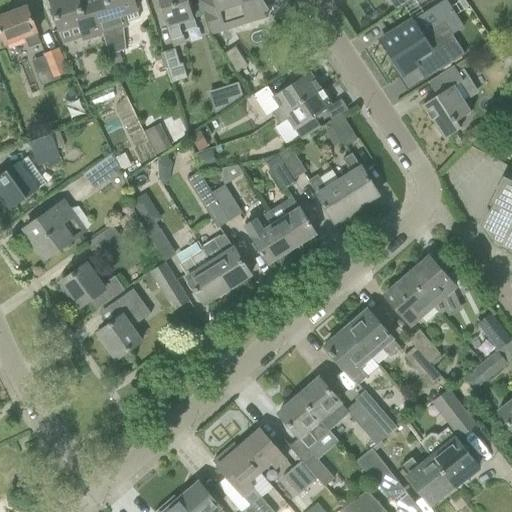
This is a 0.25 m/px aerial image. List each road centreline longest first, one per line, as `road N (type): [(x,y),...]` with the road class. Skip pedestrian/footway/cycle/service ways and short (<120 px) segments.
road 1 (residential): [(99,490),(426,199)]
road 2 (residential): [(426,199),(417,167),(310,0)]
road 3 (residential): [(99,490),(25,392),(0,333)]
road 4 (residential): [(511,304),(426,199)]
